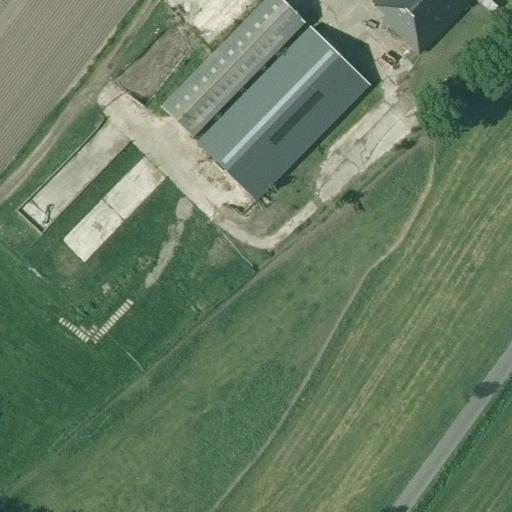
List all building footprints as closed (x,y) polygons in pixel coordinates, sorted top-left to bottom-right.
[(278,0),(264,0),(161,107),(192,138),(303,24),(278,0)] [(164,0),(162,2),(208,47),(254,0),(164,0)] [(376,0),(373,4),(385,16),(383,19),(419,54),(471,0),(376,0)] [(255,201),(359,97),(369,87),(309,29),(197,143),(255,201)] [(316,164),(296,174),(300,183),(320,173),(316,164)] [(187,228),(196,236),(212,217),(203,209),(187,228)]
